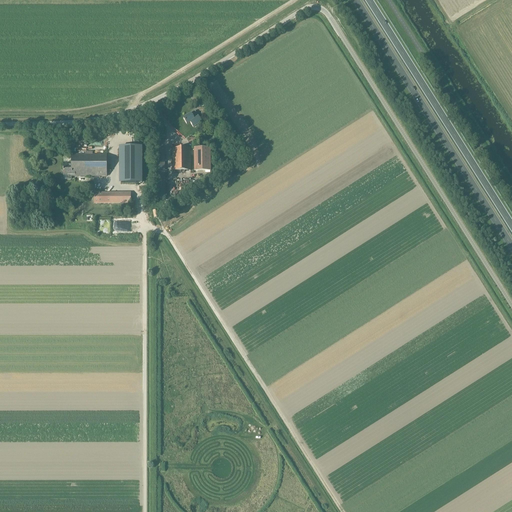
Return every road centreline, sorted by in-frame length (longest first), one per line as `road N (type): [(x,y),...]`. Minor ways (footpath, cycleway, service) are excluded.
road 1 (unclassified): [(511,305),(321,8),(299,11),(129,111),(0,124)]
road 2 (trunk): [(355,0),(511,246)]
road 3 (trunk): [(511,226),(368,0)]
